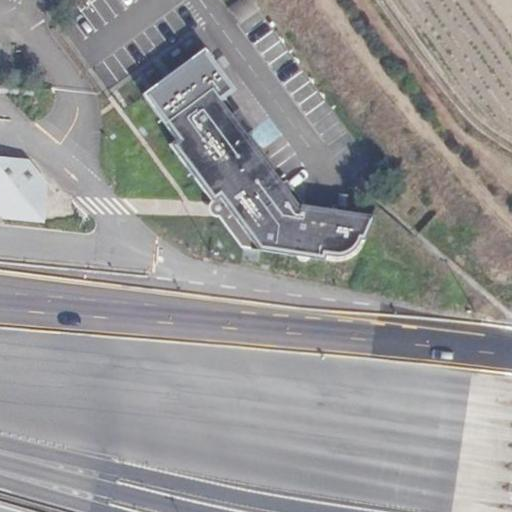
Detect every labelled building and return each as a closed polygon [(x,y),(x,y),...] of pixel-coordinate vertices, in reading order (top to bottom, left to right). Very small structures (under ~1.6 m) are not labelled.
[(169,144),(211,202),(217,197),(257,250),(322,260),(323,256),(335,258),(342,256),(351,251),(355,247),(358,240),(363,240),(373,216),(305,206),(297,205),(280,183),(240,128),(219,100),(224,97),(233,90),(203,49),(141,93),(175,139),(169,144)] [(219,100),(240,128),(245,125),(224,97),(219,100)] [(27,161),(0,158),(0,215),(3,218),(42,222),(46,182),(27,161)] [(285,180),(280,183),(297,205),(305,206),(285,180)] [(240,248),(257,250),(217,197),(211,202),(209,203),(207,206),(207,211),(211,216),(214,217),(217,217),(240,248)]
